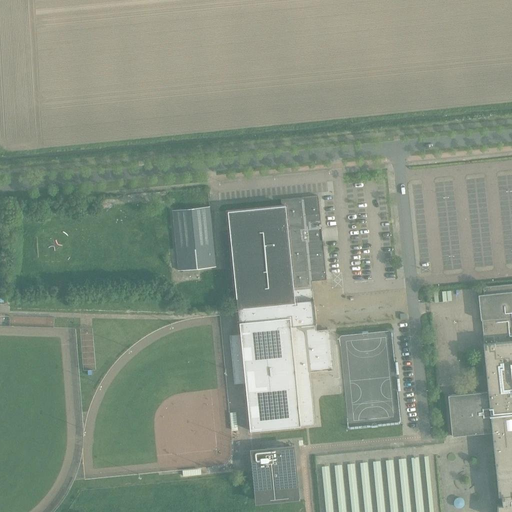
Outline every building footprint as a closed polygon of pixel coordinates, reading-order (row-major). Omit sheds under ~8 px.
[(230,229),(221,230),(225,266),(227,291),(236,290),(236,291),(238,308),(240,334),(229,335),(234,384),(245,383),(250,430),(315,424),(310,372),(333,370),(333,369),(329,330),(316,331),(316,324),(314,299),(313,299),(311,281),(326,279),(322,240),(323,240),(322,230),(321,230),(318,196),(281,200),(282,206),(228,211),(228,213),(229,215),(230,229)] [(173,209),(178,269),(216,266),(211,205),(173,209)] [(478,295),(481,320),(482,320),(484,343),(483,343),(488,391),(448,395),(452,436),(492,432),(498,496),(501,495),(502,504),(497,504),(496,511),(511,511),(511,283),(483,287),(484,294),(478,295)] [(0,322),(10,324),(11,315),(0,314),(0,322)] [(293,447),(252,451),(257,501),(298,497),(293,447)] [(433,511),(427,456),(423,457),(428,511),(433,511)] [(423,511),(418,457),(410,458),(415,511),(423,511)] [(409,511),(405,459),(398,459),(402,511),(409,511)] [(398,511),(393,460),(385,461),(390,511),(398,511)] [(384,511),(380,461),(373,462),(377,511),(384,511)] [(371,511),(366,462),(359,463),(363,511),(371,511)] [(357,511),(353,464),(346,464),(350,511),(357,511)] [(345,511),(341,465),(334,466),(338,511),(345,511)] [(332,511),(328,467),(321,467),(325,511),(332,511)] [(459,496),(456,497),(454,499),(453,502),(455,505),(457,507),(460,507),(463,505),(464,502),(464,499),(462,496),(459,496)]
